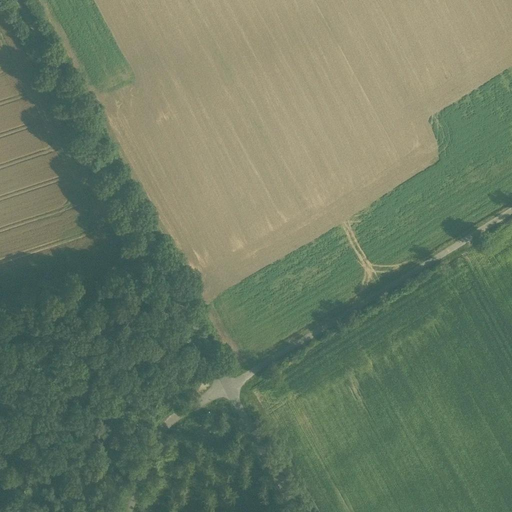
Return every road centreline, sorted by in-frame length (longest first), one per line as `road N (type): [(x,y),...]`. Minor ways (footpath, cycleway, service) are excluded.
road 1 (unclassified): [(17,0),(227,387)]
road 2 (unclassified): [(511,210),(227,387)]
road 3 (unclassified): [(227,387),(170,426),(133,511)]
road 4 (unclassified): [(227,387),(294,511)]
